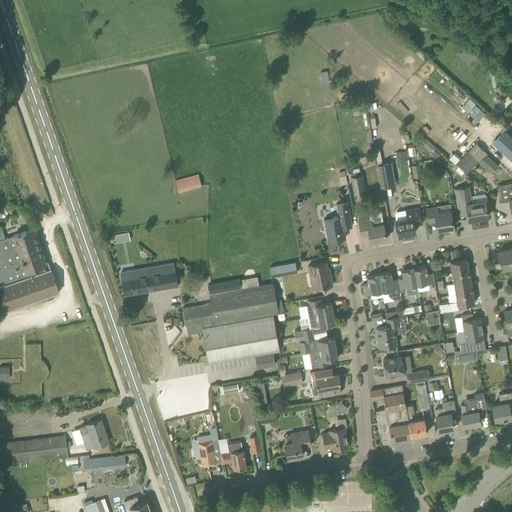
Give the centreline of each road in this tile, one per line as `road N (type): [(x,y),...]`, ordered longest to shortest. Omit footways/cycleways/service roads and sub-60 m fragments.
road 1 (primary): [(179,511),(0,0)]
road 2 (residential): [(214,488),(368,460)]
road 3 (residential): [(351,259),(344,272),(361,394)]
road 4 (residential): [(361,394),(351,259)]
road 5 (residential): [(477,237),(351,259)]
road 6 (residential): [(389,456),(511,435)]
